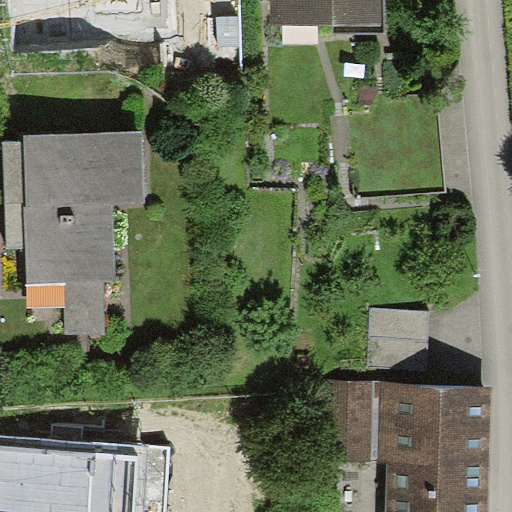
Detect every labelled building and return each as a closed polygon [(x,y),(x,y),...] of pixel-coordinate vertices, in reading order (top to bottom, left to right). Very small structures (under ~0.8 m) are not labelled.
[(270,0),(271,24),(383,21),(382,0),(270,0)] [(343,197),(444,193),(440,97),(340,101),(343,197)] [(131,122),(10,128),(17,275),(55,273),(58,323),(100,321),(97,269),(109,268),(104,183),(134,182),(131,122)] [(432,312),(371,309),(368,369),(429,372),(432,312)] [(382,511),(482,511),(484,386),(329,385),(328,460),(383,461),(382,511)] [(162,511),(167,451),(0,439),(0,511),(162,511)]
